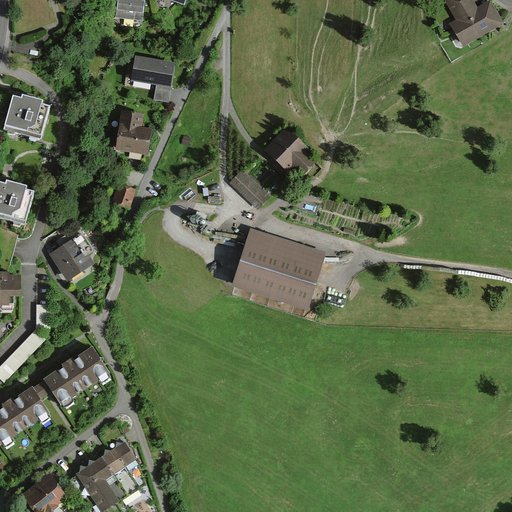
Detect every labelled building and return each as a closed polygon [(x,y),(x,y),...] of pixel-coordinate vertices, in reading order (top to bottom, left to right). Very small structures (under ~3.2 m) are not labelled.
[(143,22),(143,0),(118,0),(117,20),(143,22)] [(451,22),(463,44),(503,23),(491,1),(477,8),(472,0),(446,0),(457,19),(451,22)] [(172,68),(131,61),(127,82),(168,90),(172,68)] [(22,99),(13,96),(4,130),(40,140),(50,106),(43,105),(43,101),(22,95),(22,99)] [(144,115),(121,112),(116,150),(148,155),(151,131),(142,130),(144,115)] [(309,150),(286,129),(265,151),(288,173),(293,167),(303,176),(316,162),(307,153),(309,150)] [(182,144),(189,146),(191,138),(184,136),(182,144)] [(271,196),(242,171),(231,185),(260,210),(271,196)] [(5,187),(0,185),(0,220),(25,228),(34,194),(25,192),(26,188),(6,183),(5,187)] [(135,192),(119,186),(113,205),(129,211),(135,192)] [(191,224),(193,225),(194,226),(196,225),(198,225),(199,224),(200,222),(200,220),(200,219),(199,217),(198,216),(196,215),(195,215),(193,216),(191,216),(190,218),(190,219),(190,221),(190,223),(191,224)] [(231,287),(308,311),(327,251),(250,227),(231,287)] [(61,249),(51,254),(67,283),(94,268),(85,251),(92,247),(82,228),(57,242),(61,249)] [(9,278),(0,278),(0,311),(9,312),(9,278)] [(44,330),(50,330),(50,305),(37,305),(37,330),(0,366),(0,377),(4,382),(43,344),(44,330)] [(61,405),(107,372),(91,350),(45,383),(61,405)] [(0,441),(2,445),(48,412),(33,390),(0,413),(0,441)] [(123,444),(99,460),(124,496),(143,484),(135,462),(123,444)] [(99,460),(87,468),(112,505),(124,496),(99,460)] [(87,468),(75,476),(99,511),(101,511),(112,505),(87,468)] [(43,511),(62,497),(46,477),(19,498),(29,511),(43,511)]
